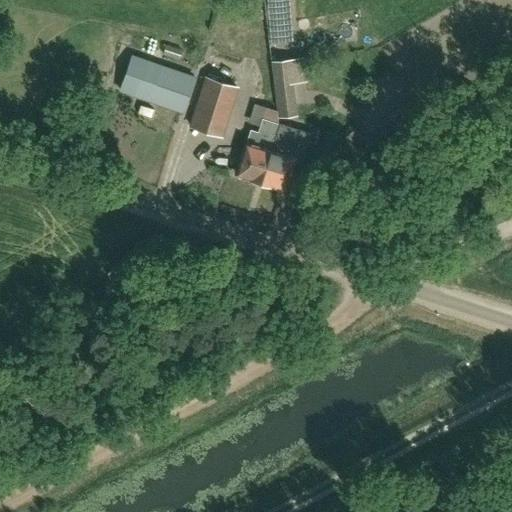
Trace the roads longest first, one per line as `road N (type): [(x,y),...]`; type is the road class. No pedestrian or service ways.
road 1 (track): [(511,224),(0,502)]
road 2 (unclassified): [(511,323),(0,158)]
road 3 (track): [(511,401),(304,511)]
